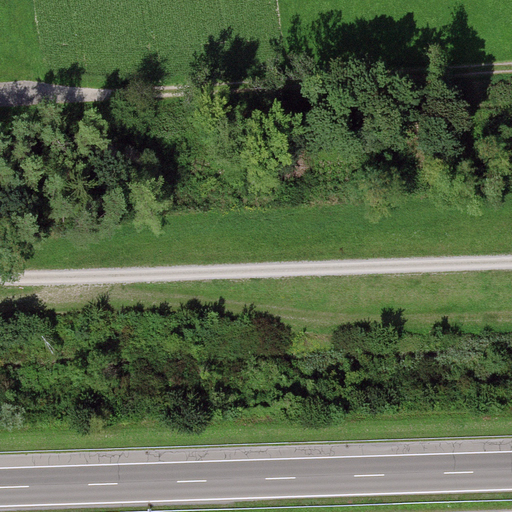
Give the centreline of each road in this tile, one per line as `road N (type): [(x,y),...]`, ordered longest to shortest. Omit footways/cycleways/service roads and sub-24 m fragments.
road 1 (track): [(0,101),(201,103),(511,81)]
road 2 (track): [(0,280),(511,261)]
road 3 (motorway): [(511,471),(0,488)]
